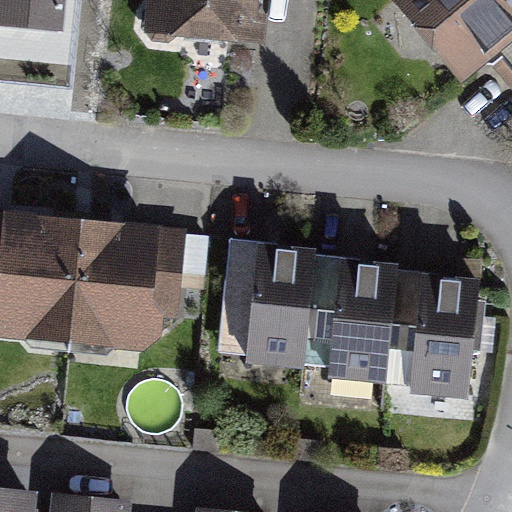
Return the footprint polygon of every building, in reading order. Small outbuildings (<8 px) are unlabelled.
[(0,0),(0,19),(34,19),(33,0),(0,0)] [(156,0),(152,32),(254,45),(259,0),(156,0)] [(511,0),(400,0),(392,8),(458,81),(504,38),(511,46),(511,0)] [(12,237),(3,350),(159,362),(168,249),(102,244),(43,239),(12,237)] [(258,269),(245,377),(295,384),(308,275),(282,272),(258,269)] [(337,282),(326,389),(381,395),(393,288),(366,285),(337,282)] [(416,291),(405,401),(461,407),(473,297),(445,294),(416,291)]
